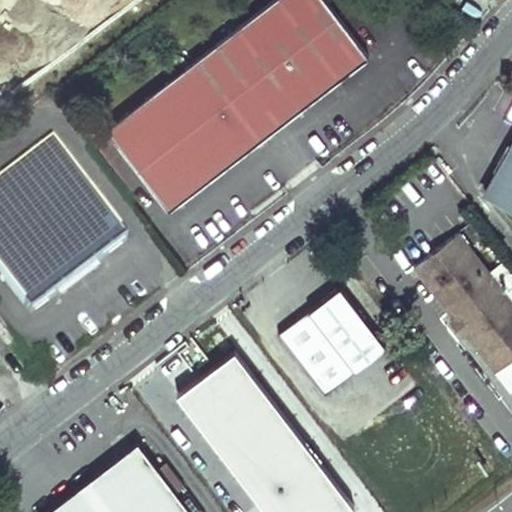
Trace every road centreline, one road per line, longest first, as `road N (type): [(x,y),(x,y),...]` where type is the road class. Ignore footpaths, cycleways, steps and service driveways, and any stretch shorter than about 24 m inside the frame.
road 1 (unclassified): [(511,30),(433,118),(0,449)]
road 2 (unknown): [(511,237),(471,189),(461,136),(433,118)]
